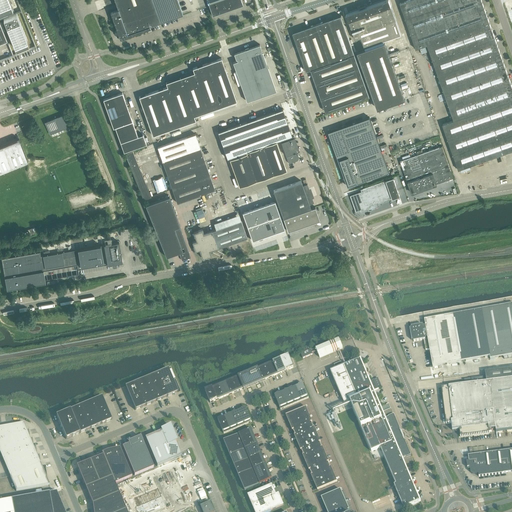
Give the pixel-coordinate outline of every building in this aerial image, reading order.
[(0,0),(0,12),(13,7),(9,0),(0,0)] [(118,33),(120,39),(128,36),(127,34),(183,14),(177,0),(114,0),(118,9),(111,12),(117,30),(116,31),(116,32),(115,32),(115,33),(116,33),(117,34),(118,33)] [(207,0),(213,15),(243,5),(241,0),(207,0)] [(360,9),(346,14),(355,39),(361,37),(365,47),(365,48),(358,51),(378,108),(405,99),(385,41),(384,42),(384,40),(401,34),(389,0),(384,0),(365,7),(365,5),(366,5),(366,4),(358,7),(360,7),(360,9)] [(408,0),(400,3),(416,49),(427,45),(454,120),(442,124),(458,170),(511,150),(511,85),(482,0),(408,0)] [(16,12),(4,17),(14,43),(13,44),(14,48),(16,48),(29,43),(16,12)] [(341,15),(293,33),(306,71),(311,69),(314,79),(315,79),(318,88),(321,98),(365,82),(344,24),(341,15)] [(260,44),(245,49),(261,96),(276,91),(260,44)] [(261,96),(245,49),(234,53),(236,59),(237,59),(238,60),(233,62),(247,101),(261,96)] [(139,96),(153,135),(196,120),(194,116),(237,101),(221,58),(193,68),(194,72),(166,82),(167,86),(139,96)] [(365,82),(321,98),(324,107),(325,107),(326,111),(326,112),(370,96),(365,82)] [(122,92),(113,96),(118,110),(128,107),(122,92)] [(103,99),(110,118),(129,111),(128,107),(118,110),(113,96),(103,99)] [(227,158),(246,151),(276,141),(280,139),(292,135),(283,109),(218,131),(227,158)] [(113,128),(115,127),(133,121),(129,111),(110,118),(113,128)] [(64,114),(45,122),(50,134),(69,127),(64,114)] [(370,117),(341,127),(329,132),(338,159),(339,159),(340,159),(349,184),(357,181),(358,183),(389,172),(370,117)] [(115,127),(124,152),(146,144),(143,134),(138,136),(133,121),(115,127)] [(158,147),(163,161),(200,147),(199,143),(195,133),(158,147)] [(292,135),(280,139),(289,163),(296,160),(298,159),(298,158),(299,157),(299,155),(297,151),(299,150),(294,136),(293,137),(292,135)] [(19,139),(3,145),(12,168),(28,162),(19,139)] [(247,153),(230,159),(230,160),(231,163),(232,164),(233,168),(233,169),(235,172),(239,186),(252,182),(261,179),(286,170),(285,165),(276,141),(246,151),(247,153)] [(3,145),(0,146),(0,172),(12,168),(3,145)] [(429,186),(453,177),(442,146),(400,161),(411,192),(424,188),(424,187),(428,186),(429,188),(430,187),(429,186)] [(163,161),(167,175),(205,161),(200,147),(163,161)] [(151,197),(133,151),(125,154),(144,200),(151,197)] [(167,175),(172,189),(210,175),(208,171),(209,171),(205,161),(167,175)] [(210,175),(172,189),(177,203),(215,189),(214,189),(213,185),(210,175)] [(394,177),(363,188),(364,190),(350,195),(356,212),(361,210),(361,212),(380,206),(379,203),(400,196),(394,177)] [(303,185),(301,180),(274,190),(283,218),(290,215),(296,213),(302,211),(309,209),(311,208),(309,204),(314,202),(312,197),(311,193),(310,192),(309,189),(307,183),(303,185)] [(179,251),(182,260),(191,257),(180,226),(170,196),(147,204),(146,205),(166,256),(174,254),(174,253),(175,253),(179,251)] [(274,217),(280,215),(275,201),(269,203),(274,217)] [(274,217),(269,203),(264,205),(269,218),(274,217)] [(269,218),(264,205),(259,206),(264,220),(269,218)] [(264,220),(259,206),(253,208),(258,222),(264,220)] [(320,220),(315,207),(309,209),(313,222),(320,220)] [(258,222),(253,208),(248,210),(253,224),(258,222)] [(313,222),(309,209),(302,211),(307,224),(313,222)] [(248,210),(243,212),(247,226),(253,224),(248,210)] [(302,211),(296,213),(301,227),(307,224),(302,211)] [(296,213),(290,215),(294,229),(301,227),(296,213)] [(280,215),(274,217),(279,230),(285,229),(280,215)] [(290,215),(283,218),(288,231),(294,229),(290,215)] [(269,218),(274,232),(279,230),(274,217),(269,218)] [(269,234),(274,232),(269,218),(264,220),(269,234)] [(196,240),(192,242),(195,251),(200,249),(201,253),(202,258),(211,254),(211,253),(213,252),(213,250),(213,249),(247,237),(241,220),(220,227),(216,229),(204,233),(202,229),(201,229),(193,232),(196,240)] [(258,222),(263,236),(269,234),(264,220),(258,222)] [(263,236),(258,222),(253,224),(258,238),(263,236)] [(247,226),(252,240),(258,238),(253,224),(247,226)] [(34,227),(27,230),(28,231),(29,235),(37,232),(36,230),(34,227)] [(40,251),(2,258),(7,289),(46,283),(45,279),(79,273),(78,269),(81,268),(82,269),(82,268),(86,267),(86,268),(87,268),(87,267),(91,267),(92,267),(92,266),(96,266),(97,266),(96,266),(101,265),(106,264),(112,263),(113,267),(117,266),(116,264),(118,264),(118,262),(122,262),(122,261),(119,242),(103,244),(103,245),(98,246),(98,245),(98,246),(93,246),(93,247),(88,247),(83,248),(78,249),(73,250),(68,251),(64,252),(64,251),(63,251),(63,252),(59,253),(59,252),(58,252),(58,253),(57,253),(57,252),(52,253),(52,254),(51,254),(50,254),(50,251),(44,252),(45,255),(41,255),(40,251)] [(410,329),(412,341),(413,341),(414,342),(423,340),(424,340),(426,351),(429,350),(430,351),(433,367),(490,357),(490,360),(511,355),(511,304),(424,320),(425,324),(425,326),(424,327),(423,326),(422,325),(411,327),(411,328),(410,329)] [(316,349),(319,358),(343,348),(339,339),(316,349)] [(301,354),(303,359),(312,355),(310,350),(301,354)] [(294,368),(289,357),(263,367),(205,392),(210,403),(243,389),(244,390),(263,382),(263,381),(294,368)] [(374,391),(370,382),(360,359),(330,371),(344,404),(350,401),(371,452),(380,448),(396,485),(394,485),(404,509),(421,502),(407,469),(415,466),(403,439),(404,439),(405,436),(404,434),(401,433),(391,409),(383,413),(374,391)] [(168,369),(157,374),(167,397),(178,393),(168,369)] [(472,384),(441,388),(446,424),(451,424),(452,431),(455,430),(455,431),(456,431),(457,431),(458,431),(458,430),(459,430),(460,437),(489,433),(489,431),(496,430),(496,432),(511,430),(511,450),(468,456),(469,462),(466,462),(467,468),(470,468),(470,471),(471,471),(471,472),(474,474),(475,474),(475,475),(478,475),(479,477),(511,473),(511,369),(485,373),(486,377),(471,379),(472,384)] [(157,374),(147,378),(156,402),(167,397),(157,374)] [(147,378),(136,383),(141,394),(146,406),(156,402),(147,378)] [(378,379),(370,382),(374,391),(382,388),(378,379)] [(125,387),(130,399),(141,394),(136,383),(125,387)] [(299,386),(296,387),(301,401),(309,398),(305,391),(305,389),(303,384),(298,385),(299,386)] [(292,388),(289,390),(295,404),(301,401),(296,387),(293,389),(292,388)] [(285,392),(282,393),(288,407),(295,404),(289,390),(284,391),(285,392)] [(288,407),(282,393),(279,395),(278,394),(275,396),(277,401),(278,403),(277,403),(280,410),(288,407)] [(141,394),(130,399),(135,411),(146,406),(141,394)] [(102,397),(91,401),(95,411),(106,406),(102,397)] [(91,401),(81,406),(90,429),(101,425),(95,411),(91,401)] [(81,406),(70,410),(80,434),(90,429),(81,406)] [(112,420),(106,406),(95,411),(101,425),(112,420)] [(242,410),(239,411),(245,425),(252,422),(249,415),(248,415),(248,413),(246,408),(242,409),(242,410)] [(306,408),(296,412),(299,417),(308,413),(306,408)] [(80,434),(70,410),(56,416),(66,440),(80,434)] [(235,412),(232,414),(238,428),(245,425),(239,411),(236,413),(235,412)] [(296,412),(286,416),(288,421),(299,417),(296,412)] [(308,413),(299,417),(301,422),(310,418),(308,413)] [(228,416),(225,417),(231,431),(238,428),(232,414),(228,415),(228,416)] [(231,431),(225,417),(222,419),(221,418),(218,420),(220,425),(221,427),(224,434),(231,431)] [(299,417),(288,421),(290,426),(301,422),(299,417)] [(310,418),(301,422),(303,427),(311,423),(312,423),(310,418)] [(301,422),(290,426),(292,431),(293,431),(303,427),(301,422)] [(0,441),(9,438),(27,431),(23,423),(0,428),(0,427),(0,441)] [(303,427),(305,432),(313,428),(311,423),(303,427)] [(177,442),(170,426),(162,430),(162,431),(145,438),(157,467),(181,457),(175,442),(177,442)] [(293,431),(295,436),(305,432),(303,427),(293,431)] [(313,428),(305,432),(307,437),(316,433),(314,428),(313,428)] [(9,438),(12,446),(30,439),(29,430),(27,431),(9,438)] [(239,435),(224,441),(230,456),(240,452),(236,442),(241,440),(241,439),(251,435),(252,435),(250,430),(244,432),(243,433),(240,434),(239,435)] [(295,436),(294,436),(296,441),(307,437),(305,432),(295,436)] [(316,433),(307,437),(309,442),(318,438),(316,433)] [(241,440),(236,442),(240,452),(245,450),(247,455),(252,453),(257,451),(259,450),(256,443),(256,442),(255,441),(254,439),(253,437),(253,436),(252,435),(251,435),(241,439),(241,440)] [(122,448),(134,476),(153,468),(140,437),(128,443),(129,445),(122,448)] [(307,437),(296,441),(298,446),(309,442),(307,437)] [(0,451),(12,446),(9,438),(0,441),(0,451)] [(318,438),(309,442),(311,447),(320,443),(321,443),(318,438)] [(12,446),(16,455),(34,447),(32,439),(30,439),(12,446)] [(309,442),(298,446),(301,451),(311,447),(309,442)] [(311,447),(313,452),(322,448),(320,443),(311,447)] [(0,451),(0,453),(3,460),(16,455),(12,446),(0,451)] [(16,455),(19,463),(37,456),(36,447),(34,447),(16,455)] [(301,451),(303,456),(313,452),(311,447),(301,451)] [(322,448),(313,452),(315,457),(325,453),(323,448),(322,448)] [(112,477),(115,484),(132,477),(120,449),(108,451),(102,454),(103,456),(112,477)] [(240,452),(230,456),(234,466),(254,457),(261,455),(259,450),(257,451),(252,453),(247,455),(245,450),(240,452)] [(303,456),(305,461),(315,457),(313,452),(303,456)] [(325,453),(315,457),(317,462),(327,458),(325,453)] [(3,460),(6,469),(19,463),(16,455),(3,460)] [(19,463),(23,471),(40,464),(41,464),(39,455),(37,456),(19,463)] [(254,457),(234,466),(238,476),(248,472),(253,470),(251,465),(257,462),(256,462),(261,460),(263,460),(261,455),(254,457)] [(86,488),(93,505),(119,493),(115,484),(112,477),(103,456),(91,461),(100,482),(86,488)] [(315,457),(305,461),(307,466),(317,462),(315,457)] [(327,458),(317,462),(320,467),(328,463),(329,463),(327,458)] [(253,470),(248,472),(253,482),(258,479),(258,480),(268,476),(269,475),(269,474),(268,471),(267,469),(266,466),(263,460),(261,460),(256,462),(257,462),(251,465),(253,470)] [(77,467),(86,488),(100,482),(91,461),(77,467)] [(317,462),(307,466),(309,471),(310,471),(320,467),(317,462)] [(10,477),(23,471),(19,463),(6,469),(10,477)] [(320,467),(322,471),(330,468),(328,463),(320,467)] [(23,471),(10,477),(16,491),(49,485),(49,484),(47,479),(45,467),(42,468),(40,464),(23,471)] [(310,471),(312,476),(322,471),(320,467),(310,471)] [(330,468),(322,471),(324,476),(333,473),(331,468),(330,468)] [(138,507),(136,508),(137,511),(151,511),(165,506),(167,511),(172,511),(186,507),(170,470),(160,475),(160,476),(154,479),(158,488),(161,497),(138,507)] [(312,476),(311,476),(313,481),(324,476),(322,471),(312,476)] [(248,472),(238,476),(245,491),(259,485),(260,485),(271,480),(269,475),(268,476),(258,480),(258,479),(253,482),(248,472)] [(333,473),(324,476),(326,481),(335,477),(333,473)] [(324,476),(313,481),(315,486),(326,481),(324,476)] [(335,477),(326,481),(328,487),(337,483),(335,477)] [(326,481),(315,486),(317,491),(328,487),(326,481)] [(276,495),(272,485),(248,495),(254,511),(269,511),(284,506),(279,494),(276,495)] [(340,490),(331,494),(333,500),(343,496),(340,490)] [(12,500),(13,511),(64,511),(56,492),(12,500)] [(126,511),(119,493),(93,505),(93,511),(126,511)] [(331,494),(321,498),(323,504),(333,500),(331,494)] [(343,496),(333,500),(335,505),(345,500),(343,496)] [(13,511),(12,500),(0,502),(0,511),(13,511)] [(333,500),(323,504),(326,509),(335,505),(333,500)] [(345,500),(335,505),(337,509),(347,505),(345,500)] [(214,511),(210,503),(200,507),(201,511),(214,511)]
